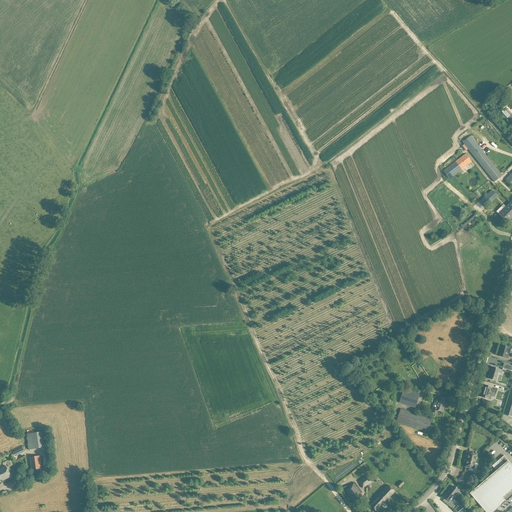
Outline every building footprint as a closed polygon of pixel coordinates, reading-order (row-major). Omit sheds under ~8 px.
[(498,104),(503,101),(504,102),(506,101),(503,97),(501,98),(498,95),(488,103),(491,108),(495,106),(496,108),(499,106),(498,104)] [(511,114),(511,112),(502,102),(500,104),(505,110),(511,115),(511,114)] [(507,118),(511,116),(511,115),(505,110),(502,113),(507,118)] [(470,136),(466,139),(463,142),(494,182),(502,176),(470,136)] [(443,171),(449,179),(471,162),(465,154),(443,171)] [(492,190),(480,201),(486,208),(498,196),(492,190)] [(503,210),(499,214),(502,217),(507,222),(511,216),(511,201),(506,208),(504,206),(502,208),(502,209),(503,210)] [(477,213),(461,227),(463,228),(468,224),(469,226),(471,224),(470,222),(479,215),(477,213)] [(498,356),(503,357),(508,359),(511,348),(501,345),(498,356)] [(486,378),(490,379),(496,381),(498,373),(501,374),(502,370),(492,367),(490,375),(487,374),(486,378)] [(492,387),(488,386),(484,385),(480,397),(489,399),(491,392),(496,393),(497,389),(492,388),(492,387)] [(404,388),(399,403),(415,408),(420,394),(404,388)] [(432,412),(437,413),(438,411),(442,412),(446,399),(439,396),(438,399),(436,399),(432,412)] [(396,422),(423,430),(428,432),(432,419),(400,409),(396,422)] [(41,432),(27,434),(29,449),(43,448),(41,432)] [(474,469),(477,454),(468,452),(465,467),(474,469)] [(40,456),(30,457),(32,470),(41,469),(40,456)] [(511,464),(504,456),(492,466),(496,471),(469,493),(485,511),(493,511),(506,502),(503,498),(511,489),(511,464)] [(6,466),(0,469),(0,482),(11,476),(6,466)] [(358,482),(363,488),(372,482),(367,476),(358,482)] [(458,480),(463,487),(468,483),(463,476),(458,480)] [(355,504),(364,498),(354,484),(345,490),(355,504)] [(370,505),(373,509),(376,511),(386,503),(385,502),(395,492),(389,486),(370,505)] [(446,504),(452,508),(454,505),(450,502),(453,498),(456,495),(456,494),(459,490),(453,486),(444,497),(449,501),(446,504)]
